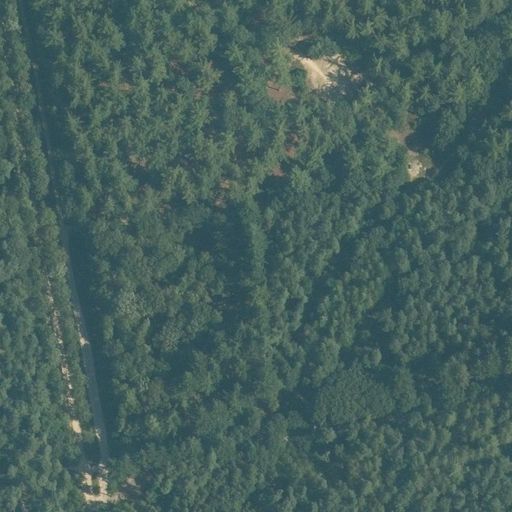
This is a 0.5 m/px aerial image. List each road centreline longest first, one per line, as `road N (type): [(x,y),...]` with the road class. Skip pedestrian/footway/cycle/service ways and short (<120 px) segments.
road 1 (track): [(22,0),(108,511)]
road 2 (track): [(0,24),(94,511)]
